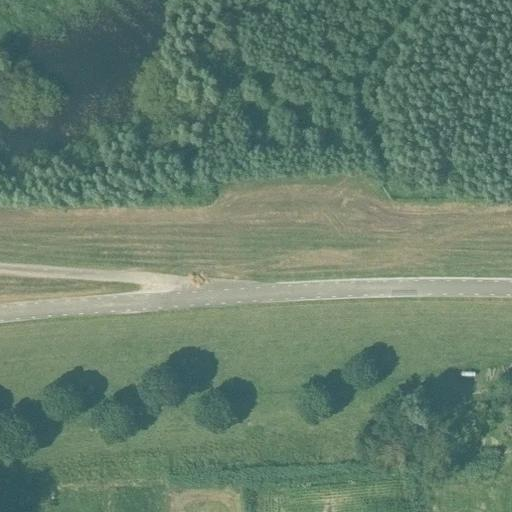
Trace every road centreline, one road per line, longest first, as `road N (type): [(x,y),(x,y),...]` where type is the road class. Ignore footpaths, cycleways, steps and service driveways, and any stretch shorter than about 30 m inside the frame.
road 1 (tertiary): [(511,295),(211,299),(0,314)]
road 2 (track): [(0,269),(170,282),(211,299)]
